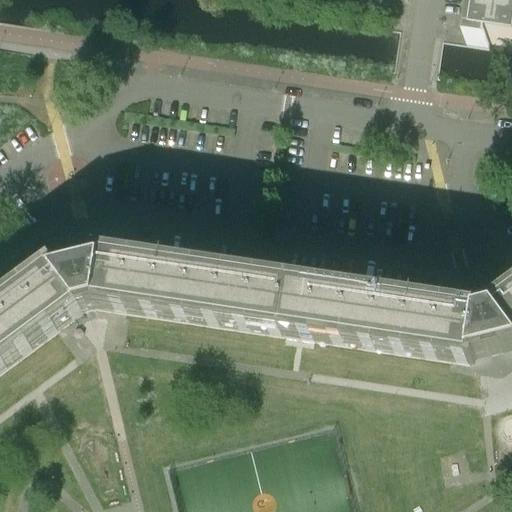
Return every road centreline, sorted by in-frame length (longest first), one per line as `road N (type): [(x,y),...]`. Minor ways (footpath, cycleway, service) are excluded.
road 1 (residential): [(409,125),(148,87),(127,94),(0,188)]
road 2 (residential): [(409,125),(427,0)]
